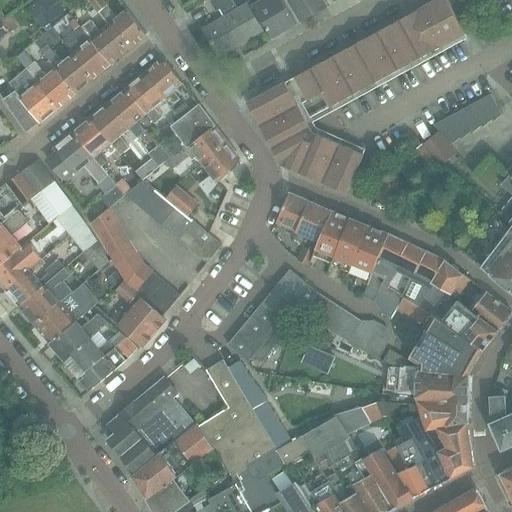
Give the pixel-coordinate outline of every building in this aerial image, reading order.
[(41,0),(37,4),(51,23),(67,11),(58,0),(41,0)] [(106,21),(109,25),(129,50),(147,35),(127,9),(117,18),(102,0),(90,0),(99,12),(106,21)] [(225,17),(204,30),(220,56),(263,31),(247,4),(238,10),(232,0),(212,0),(210,2),(216,12),(220,10),(225,17)] [(272,39),(297,25),(281,0),(265,0),(254,7),(272,39)] [(288,0),(301,22),(302,22),(303,22),(304,21),(305,20),(311,17),(316,14),(325,9),(326,8),(327,8),(322,0),(288,0)] [(331,107),(354,95),(466,34),(447,0),(437,0),(296,77),(309,101),(324,93),(331,107)] [(1,20),(0,21),(0,39),(9,33),(1,20)] [(111,64),(129,50),(109,25),(100,32),(91,20),(82,27),(91,39),(111,64)] [(74,54),(94,79),(111,64),(91,39),(82,27),(81,26),(63,41),(74,54)] [(76,94),(94,79),(74,54),(63,63),(49,45),(59,37),(52,28),(35,43),(54,65),(76,94)] [(164,58),(145,73),(165,99),(164,100),(171,107),(181,100),(174,92),(183,84),(164,58)] [(27,69),(39,83),(59,108),(76,94),(54,65),(50,68),(53,72),(47,76),(36,62),(27,69)] [(145,73),(128,88),(147,114),(155,124),(162,118),(154,108),(164,100),(165,99),(145,73)] [(248,103),(272,148),(282,166),(347,194),(364,154),(313,132),(286,82),(248,103)] [(41,123),(59,108),(39,83),(21,97),(16,91),(4,100),(27,131),(40,121),(41,123)] [(110,103),(130,128),(137,138),(145,131),(137,122),(147,114),(128,88),(110,103)] [(502,115),(491,94),(477,102),(492,120),(494,122),(502,115)] [(477,102),(467,108),(482,126),(483,128),(492,120),(477,102)] [(110,103),(92,118),(112,143),(121,155),(130,148),(120,136),(130,128),(110,103)] [(188,147),(215,126),(199,105),(172,126),(188,147)] [(482,126),(467,108),(457,113),(471,132),(472,134),(482,126)] [(471,132),(457,113),(445,119),(461,138),(462,139),(471,132)] [(112,143),(92,118),(74,133),(102,167),(109,161),(104,155),(106,154),(103,150),(112,143)] [(451,146),(461,138),(445,119),(434,125),(439,131),(451,146)] [(227,142),(215,126),(188,147),(172,159),(171,157),(165,162),(172,170),(190,156),(193,159),(197,155),(202,162),(227,142)] [(439,131),(422,145),(440,167),(457,153),(451,146),(439,131)] [(116,184),(102,167),(74,133),(55,149),(58,151),(48,159),(62,176),(72,168),(76,173),(85,166),(100,183),(98,185),(106,193),(101,198),(110,208),(118,202),(118,203),(119,202),(118,202),(126,196),(125,195),(116,184)] [(240,160),(227,142),(202,162),(212,176),(201,185),(208,194),(218,183),(240,160)] [(415,151),(412,153),(430,175),(440,167),(422,145),(415,151)] [(41,191),(60,216),(73,205),(39,161),(21,174),(36,194),(36,195),(41,191)] [(23,204),(36,194),(21,174),(7,184),(23,204)] [(384,176),(374,197),(389,205),(399,184),(384,176)] [(125,195),(132,190),(123,179),(116,184),(125,195)] [(125,195),(126,196),(143,210),(158,191),(144,180),(132,190),(125,195)] [(176,207),(186,215),(188,217),(199,204),(176,185),(165,197),(167,199),(176,207)] [(167,199),(165,197),(158,191),(143,210),(152,217),(167,199)] [(296,232),(319,242),(333,212),(290,193),(277,223),(296,231),(296,232)] [(511,198),(500,213),(511,223),(511,198)] [(152,217),(161,225),(176,207),(167,199),(152,217)] [(31,223),(43,215),(35,202),(23,210),(31,223)] [(57,218),(71,235),(86,223),(73,205),(60,216),(57,218)] [(161,225),(170,233),(186,215),(176,207),(161,225)] [(118,221),(110,208),(91,223),(98,234),(118,221)] [(18,210),(6,221),(0,225),(0,266),(22,248),(12,236),(29,222),(18,210)] [(333,212),(319,242),(315,252),(313,255),(333,264),(351,219),(333,212)] [(195,222),(188,217),(186,215),(170,233),(180,240),(195,222)] [(333,265),(349,272),(367,226),(351,219),(333,264),(333,265)] [(118,221),(98,234),(104,244),(124,232),(118,221)] [(204,230),(195,222),(180,240),(189,248),(204,230)] [(71,235),(85,251),(99,240),(86,223),(71,235)] [(389,235),(367,226),(349,272),(350,271),(370,280),(373,274),(389,235)] [(511,227),(482,267),(511,291),(511,227)] [(189,248),(198,256),(213,237),(204,230),(189,248)] [(124,232),(104,244),(111,254),(130,242),(124,232)] [(389,235),(373,274),(385,279),(382,284),(387,287),(399,262),(414,269),(401,295),(405,298),(434,315),(443,299),(454,307),(459,301),(460,298),(457,297),(452,294),(463,275),(447,262),(447,261),(446,261),(427,252),(409,244),(408,244),(395,238),(389,235)] [(198,256),(207,263),(207,264),(223,245),(213,237),(198,256)] [(113,259),(99,240),(85,251),(100,270),(113,259)] [(130,242),(111,254),(119,268),(137,253),(130,242)] [(22,248),(0,266),(0,282),(6,290),(30,270),(42,259),(28,243),(22,248)] [(313,255),(315,252),(304,247),(298,261),(308,266),(313,255)] [(119,268),(129,283),(144,265),(137,253),(119,268)] [(42,259),(30,270),(6,290),(20,307),(65,268),(58,260),(46,271),(48,274),(40,282),(33,274),(46,263),(42,259)] [(153,272),(144,265),(129,283),(137,290),(153,272)] [(65,268),(20,307),(35,325),(61,303),(75,292),(65,281),(71,275),(65,268)] [(272,292),(295,307),(307,315),(307,316),(320,294),(290,270),(272,292)] [(153,272),(137,290),(147,298),(162,280),(153,272)] [(373,274),(370,280),(363,297),(375,302),(382,285),(385,279),(373,274)] [(464,275),(463,275),(452,294),(457,297),(471,280),(464,275)] [(162,280),(147,298),(156,306),(172,288),(162,280)] [(124,281),(116,290),(131,303),(139,294),(124,281)] [(61,303),(35,325),(51,343),(76,322),(93,307),(101,301),(86,282),(75,292),(61,303)] [(382,285),(375,302),(382,313),(392,319),(398,309),(405,298),(401,295),(387,287),(382,284),(382,285)] [(172,288),(156,306),(166,314),(181,295),(172,288)] [(228,345),(237,352),(249,362),(295,307),(272,292),(228,345)] [(487,292),(486,293),(472,309),(498,331),(511,313),(511,312),(490,295),(487,292)] [(330,301),(320,294),(307,316),(317,322),(330,301)] [(423,329),(428,332),(457,348),(478,360),(483,351),(443,321),(434,315),(405,298),(398,309),(425,325),(423,329)] [(317,322),(327,329),(341,308),(330,301),(317,322)] [(454,307),(443,321),(483,351),(498,331),(471,311),(459,301),(454,307)] [(165,321),(162,318),(149,306),(146,310),(137,303),(118,325),(143,346),(159,328),(158,328),(165,321)] [(351,314),(341,308),(327,329),(337,335),(351,314)] [(362,321),(351,314),(337,335),(348,342),(362,321)] [(51,343),(65,361),(91,339),(109,323),(98,315),(82,328),(76,322),(51,343)] [(374,320),(372,321),(376,329),(391,338),(387,328),(374,320)] [(372,321),(362,321),(348,342),(380,359),(391,338),(376,329),(372,321)] [(91,339),(65,361),(79,378),(115,348),(126,338),(120,332),(100,349),(91,339)] [(469,375),(478,360),(457,348),(428,332),(421,343),(419,342),(410,357),(422,364),(421,368),(419,367),(408,366),(408,360),(390,350),(384,361),(394,368),(401,368),(402,367),(404,369),(405,367),(421,368),(421,370),(429,371),(433,371),(469,375)] [(126,361),(115,348),(79,378),(82,381),(79,383),(85,389),(87,387),(90,391),(126,361)] [(292,442),(278,420),(265,400),(267,399),(239,362),(228,368),(223,360),(207,370),(216,387),(217,388),(217,387),(229,408),(218,415),(218,414),(217,415),(206,422),(205,422),(205,423),(199,427),(214,450),(216,449),(229,472),(251,511),(289,511),(277,494),(267,476),(310,449),(302,437),(292,442)] [(468,401),(469,375),(433,371),(429,371),(421,370),(421,368),(405,367),(404,369),(402,367),(401,368),(399,404),(410,405),(427,406),(426,409),(441,410),(442,407),(450,407),(451,400),(468,401)] [(137,473),(197,423),(196,422),(195,423),(174,398),(178,394),(164,377),(109,424),(116,432),(108,439),(136,472),(137,473)] [(511,403),(507,405),(506,396),(490,397),(492,423),(490,423),(495,434),(501,447),(506,449),(511,446),(511,403)] [(468,424),(468,401),(451,400),(450,407),(442,407),(441,410),(426,409),(427,406),(410,405),(411,412),(421,411),(424,418),(434,439),(470,434),(468,424),(469,424),(468,424)] [(347,433),(384,417),(378,402),(363,407),(336,415),(337,417),(347,433)] [(393,403),(378,402),(384,417),(388,426),(400,421),(393,403)] [(407,441),(398,445),(400,449),(409,465),(417,460),(432,488),(449,479),(452,478),(434,439),(424,418),(421,411),(411,412),(410,412),(412,422),(400,426),(407,441)] [(347,433),(337,417),(302,437),(310,449),(316,458),(324,453),(351,438),(347,433)] [(214,450),(199,427),(197,423),(137,473),(136,472),(132,476),(133,477),(148,499),(185,472),(184,472),(191,467),(214,450)] [(470,434),(434,439),(452,478),(454,477),(454,478),(455,477),(454,477),(463,473),(464,473),(472,468),(472,469),(473,468),(474,467),(474,465),(475,465),(475,464),(474,464),(472,452),(473,451),(472,451),(470,438),(471,438),(470,437),(470,434)] [(20,439),(9,445),(16,459),(27,453),(20,439)] [(401,473),(404,478),(416,497),(432,488),(417,460),(409,465),(400,449),(398,445),(388,451),(400,473),(401,473)] [(358,449),(350,454),(365,479),(353,485),(357,493),(368,511),(389,511),(393,510),(394,510),(394,509),(363,458),(358,449)] [(394,509),(416,497),(404,478),(400,481),(382,449),(363,458),(394,509)] [(174,511),(190,501),(189,500),(178,485),(183,481),(184,483),(196,475),(191,467),(184,472),(185,472),(148,499),(154,511),(174,511)] [(511,469),(501,474),(511,497),(511,469)] [(368,511),(357,493),(349,498),(344,490),(335,473),(331,476),(333,480),(338,486),(334,488),(346,511),(368,511)] [(323,511),(318,504),(312,494),(306,484),(300,488),(296,483),(277,494),(289,511),(323,511)] [(312,494),(318,504),(323,511),(346,511),(334,488),(331,483),(312,494)] [(484,511),(488,510),(486,507),(487,506),(486,505),(481,495),(480,493),(480,494),(479,492),(473,490),(433,511),(484,511)] [(216,511),(212,504),(209,498),(195,505),(199,511),(198,511),(216,511)]
